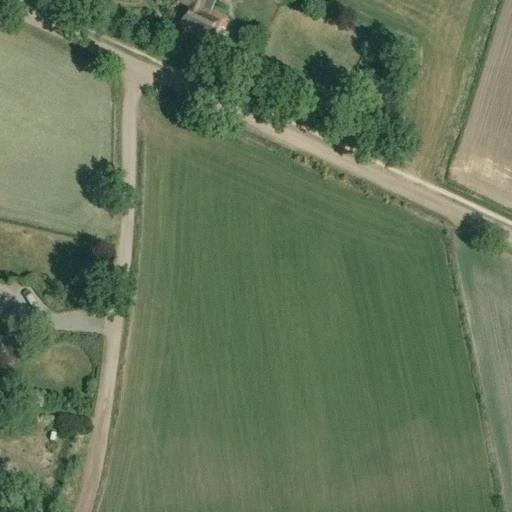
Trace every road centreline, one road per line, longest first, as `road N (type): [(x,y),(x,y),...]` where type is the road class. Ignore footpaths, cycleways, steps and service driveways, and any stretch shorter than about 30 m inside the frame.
road 1 (track): [(511,238),(0,7)]
road 2 (track): [(134,50),(125,237),(94,478),(82,511)]
